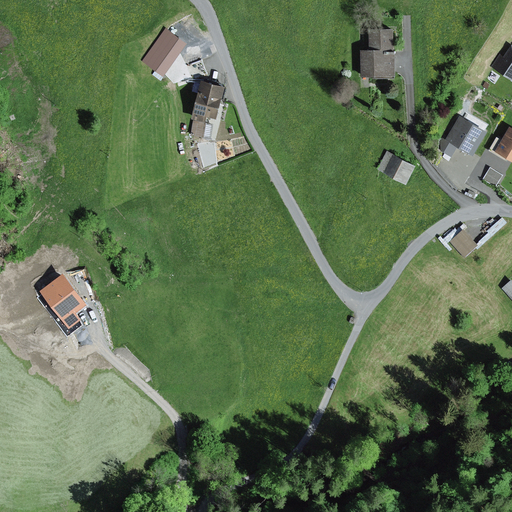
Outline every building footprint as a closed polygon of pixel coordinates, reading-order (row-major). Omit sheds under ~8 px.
[(207,28),(186,17),(177,35),(198,46),(207,28)] [(372,48),(363,48),(363,75),(397,75),(397,27),(372,27),(372,48)] [(158,65),(160,61),(170,66),(183,42),(165,33),(150,61),(158,65)] [(503,53),(495,64),(511,75),(511,49),(508,56),(503,53)] [(207,73),(202,59),(187,65),(192,79),(207,73)] [(220,116),(229,84),(204,77),(194,116),(208,119),(210,113),(220,116)] [(489,130),(462,114),(442,147),(454,155),(460,146),(474,154),(489,130)] [(207,122),(194,120),(192,134),(205,136),(207,122)] [(214,123),(207,122),(205,136),(212,137),(214,123)] [(511,126),(499,149),(511,157),(511,126)] [(418,164),(390,150),(381,168),(409,182),(418,164)] [(492,167),(485,179),(499,186),(505,174),(492,167)] [(480,242),(466,227),(451,241),(465,257),(480,242)] [(58,290),(27,312),(38,329),(44,325),(48,331),(58,325),(56,322),(73,310),(71,305),(85,301),(77,272),(65,276),(63,269),(50,274),(52,281),(58,290)]
